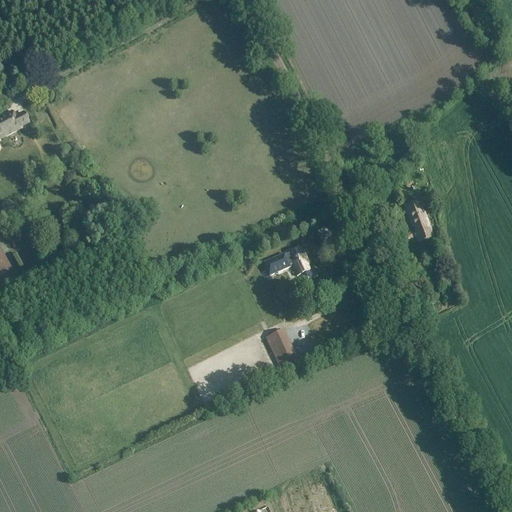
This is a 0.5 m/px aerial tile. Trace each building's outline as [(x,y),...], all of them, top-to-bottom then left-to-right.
[(28,123),(24,114),(15,118),(11,112),(0,117),(0,139),(20,129),(19,127),(28,123)] [(412,228),(414,227),(419,244),(434,238),(424,209),(427,208),(424,199),(404,206),(412,228)] [(0,231),(0,275),(23,270),(15,237),(2,241),(0,231)] [(286,252),(287,256),(285,257),(284,254),(262,264),(268,279),(290,269),(290,267),(292,266),(296,277),(299,276),(302,283),(317,277),(314,269),(311,271),(300,245),(286,252)] [(301,367),(283,330),(265,339),(283,376),(301,367)] [(253,377),(272,372),(270,366),(263,368),(261,360),(250,364),(253,377)] [(338,511),(321,476),(272,501),(277,511),(338,511)] [(276,511),(273,502),(260,507),(262,511),(276,511)]
